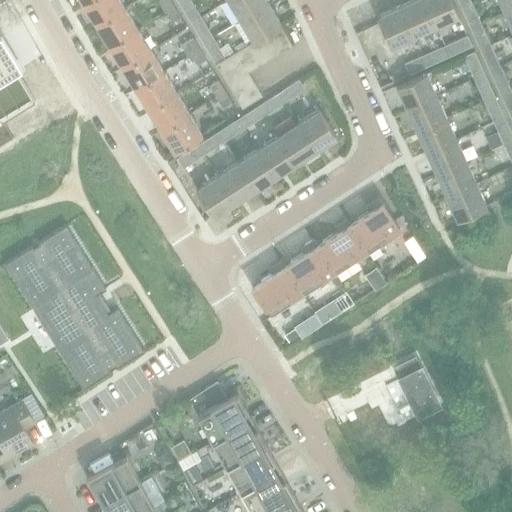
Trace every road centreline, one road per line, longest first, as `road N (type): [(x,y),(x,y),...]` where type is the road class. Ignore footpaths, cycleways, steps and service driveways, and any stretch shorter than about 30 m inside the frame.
road 1 (residential): [(199,271),(380,153),(310,4)]
road 2 (residential): [(199,271),(34,0)]
road 3 (residential): [(43,468),(240,341)]
road 4 (residential): [(341,511),(240,341)]
